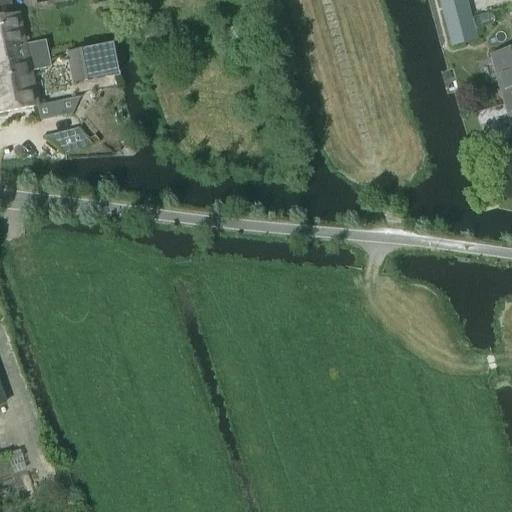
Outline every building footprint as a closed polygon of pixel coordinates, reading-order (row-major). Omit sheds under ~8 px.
[(0,0),(0,71),(28,66),(29,70),(49,66),(44,42),(25,46),(19,15),(13,16),(9,0),(0,0)] [(477,41),(466,0),(439,0),(452,48),(477,41)] [(118,77),(112,44),(65,53),(71,86),(118,77)] [(511,52),(492,58),(506,109),(511,107),(511,52)] [(28,66),(0,71),(0,113),(36,107),(29,70),(28,66)]
